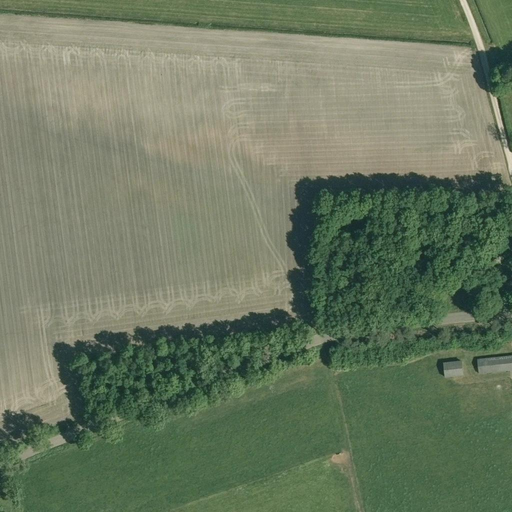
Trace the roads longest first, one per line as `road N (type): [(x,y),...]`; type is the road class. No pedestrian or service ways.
road 1 (unclassified): [(0,464),(330,335),(511,313)]
road 2 (track): [(511,165),(461,0)]
